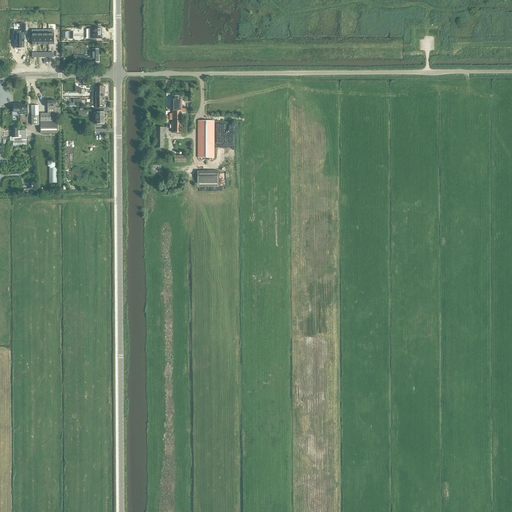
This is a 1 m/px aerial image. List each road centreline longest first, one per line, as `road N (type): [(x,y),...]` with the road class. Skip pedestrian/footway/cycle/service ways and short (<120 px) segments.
road 1 (tertiary): [(121,511),(119,75)]
road 2 (unclassified): [(119,75),(511,71)]
road 3 (track): [(498,97),(468,88),(394,95),(285,86),(273,95),(276,241)]
